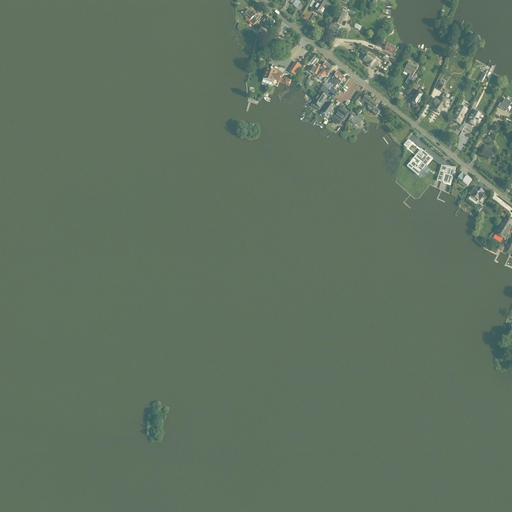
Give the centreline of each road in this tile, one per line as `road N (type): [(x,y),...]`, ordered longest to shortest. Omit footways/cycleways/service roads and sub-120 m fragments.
road 1 (tertiary): [(511,202),(358,80)]
road 2 (tertiary): [(358,80),(261,0)]
